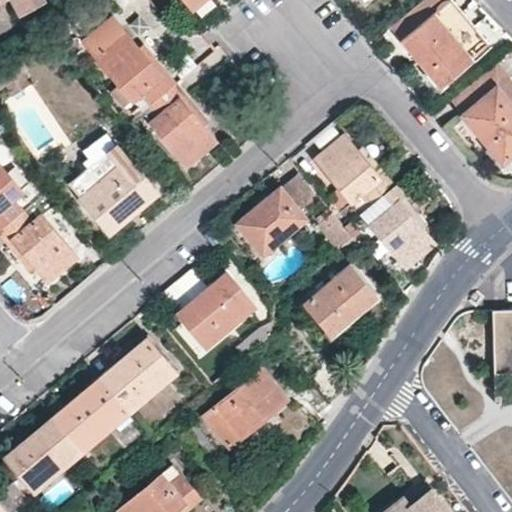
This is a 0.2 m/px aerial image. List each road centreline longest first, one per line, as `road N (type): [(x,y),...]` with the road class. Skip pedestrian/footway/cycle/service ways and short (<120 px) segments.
road 1 (residential): [(25,351),(336,87)]
road 2 (residential): [(503,227),(458,269),(289,511)]
road 3 (residential): [(336,87),(356,76),(376,80),(503,227)]
